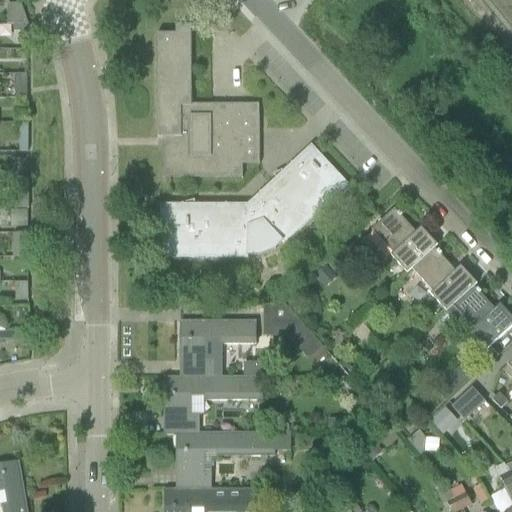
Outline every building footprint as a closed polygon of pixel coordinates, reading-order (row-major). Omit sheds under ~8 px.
[(13,26),(28,25),(21,5),(7,5),(7,26),(13,26)] [(32,43),(28,25),(13,26),(13,33),(19,33),(21,43),(32,43)] [(258,106),(210,106),(191,106),(190,27),(175,27),(175,35),(156,35),(156,139),(169,139),(169,180),(242,180),(242,166),(259,166),(259,118),(258,118),(258,106)] [(25,99),(25,76),(14,76),(14,99),(25,99)] [(19,125),(19,141),(27,141),(27,125),(25,125),(19,125)] [(348,186),(311,146),(247,206),(160,206),(160,260),(247,260),(247,255),(256,255),(257,258),(275,250),(274,248),(280,242),(283,246),(348,186)] [(26,183),(25,162),(13,162),(13,183),(26,183)] [(14,200),(14,210),(28,210),(28,200),(14,200)] [(410,272),(434,250),(437,247),(420,229),(415,234),(400,218),(401,216),(398,213),(397,215),(393,210),(371,231),(393,255),(390,257),(406,275),(410,272)] [(27,212),(11,211),(10,229),(27,229),(27,212)] [(27,235),(12,235),(12,258),(28,258),(27,235)] [(434,250),(410,272),(431,295),(428,297),(445,315),(450,310),(473,288),(476,286),(460,268),(455,273),(440,256),(441,255),(438,252),(437,253),(434,250)] [(173,273),(173,295),(191,295),(191,273),(173,273)] [(476,292),(473,288),(450,310),(471,333),(468,336),(484,353),(511,327),(511,319),(499,306),(494,311),(479,295),(480,294),(477,290),(476,292)] [(263,308),(263,338),(288,338),(309,362),(323,349),(281,303),(277,307),(263,308)] [(220,346),(255,346),(255,323),(180,323),(180,355),(186,355),(186,379),(214,378),(214,360),(205,360),(205,340),(220,341),(220,346)] [(479,375),(466,362),(435,390),(447,404),(479,375)] [(511,362),(502,372),(511,382),(511,362)] [(243,364),(243,378),(261,378),(267,378),(267,376),(267,366),(267,364),(243,364)] [(214,378),(186,379),(164,379),(164,411),(170,411),(170,435),(197,435),(197,417),(190,417),(190,397),(203,397),(203,402),(261,402),(261,378),(243,378),(214,378)] [(465,423),(485,404),(473,391),(453,411),(465,423)] [(496,407),(503,400),(499,395),(492,402),(496,407)] [(503,400),(496,407),(500,411),(507,404),(503,400)] [(444,410),(430,422),(442,436),(456,424),(444,410)] [(327,420),(326,433),(341,434),(342,421),(327,420)] [(197,435),(170,435),(164,435),(164,436),(176,436),(176,467),(182,467),(182,491),(211,491),(211,473),(203,473),(203,453),(217,453),(217,459),(275,459),(275,453),(289,453),(289,434),(197,435)] [(372,443),(362,452),(371,462),(381,453),(372,443)] [(3,507),(3,511),(26,511),(18,463),(0,466),(0,493),(5,492),(7,506),(3,507)] [(511,511),(511,480),(508,473),(500,477),(507,490),(511,499),(511,501),(511,511)] [(482,486),(473,490),(481,507),(490,503),(482,486)] [(211,491),(182,491),(164,491),(164,511),(191,511),(192,508),(205,508),(204,511),(262,511),(262,491),(211,491)] [(464,494),(455,499),(462,511),(471,507),(464,494)] [(453,500),(446,503),(449,511),(460,511),(462,511),(455,499),(454,499),(453,500)] [(360,511),(354,503),(347,509),(349,511),(360,511)]
